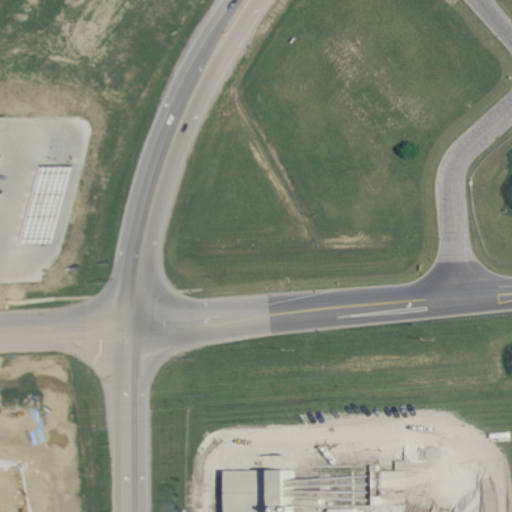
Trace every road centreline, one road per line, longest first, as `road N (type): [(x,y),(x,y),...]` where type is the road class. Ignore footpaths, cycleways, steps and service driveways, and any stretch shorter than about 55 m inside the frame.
road 1 (secondary): [(128,325),(201,91),(259,0)]
road 2 (residential): [(511,111),(470,148),(455,174),(461,300)]
road 3 (secondary): [(126,511),(128,325)]
road 4 (tertiary): [(222,318),(349,309)]
